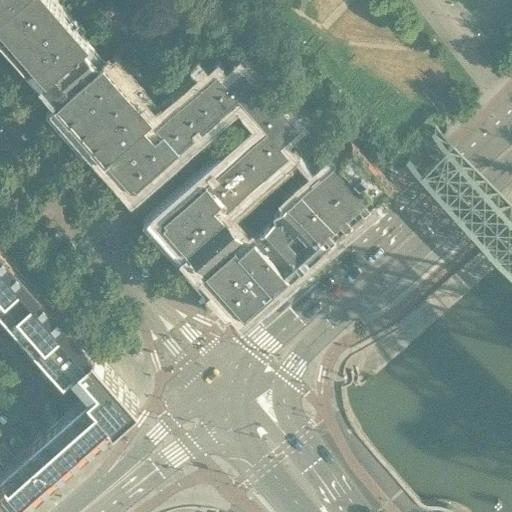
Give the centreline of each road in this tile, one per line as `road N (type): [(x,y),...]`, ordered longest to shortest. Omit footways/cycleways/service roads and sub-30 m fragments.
road 1 (secondary): [(511,114),(230,366)]
road 2 (secondary): [(255,394),(511,164)]
road 3 (residential): [(132,285),(0,135)]
road 4 (secondary): [(344,511),(331,482),(255,394)]
road 5 (residential): [(132,285),(201,392)]
road 6 (residential): [(230,366),(132,285)]
road 7 (residential): [(201,392),(114,484)]
road 8 (residential): [(114,484),(156,469),(222,422)]
